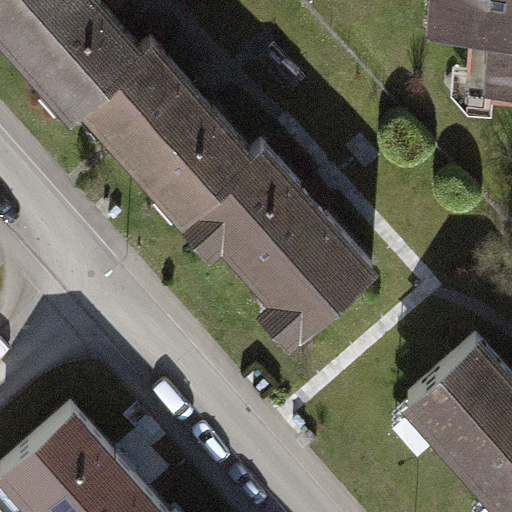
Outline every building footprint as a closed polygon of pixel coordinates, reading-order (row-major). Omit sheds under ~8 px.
[(104,0),(0,0),(0,16),(75,103),(84,95),(142,43),(104,0)] [(511,0),(432,0),(431,26),(482,29),(477,99),(511,100),(511,0)] [(142,43),(84,95),(184,206),(253,144),(153,33),(142,43)] [(253,144),(184,206),(214,240),(226,229),(280,291),(266,303),(291,332),(372,261),(263,136),(253,144)] [(511,371),(476,332),(409,392),(511,507),(511,371)] [(181,511),(81,401),(5,469),(43,511),(181,511)]
